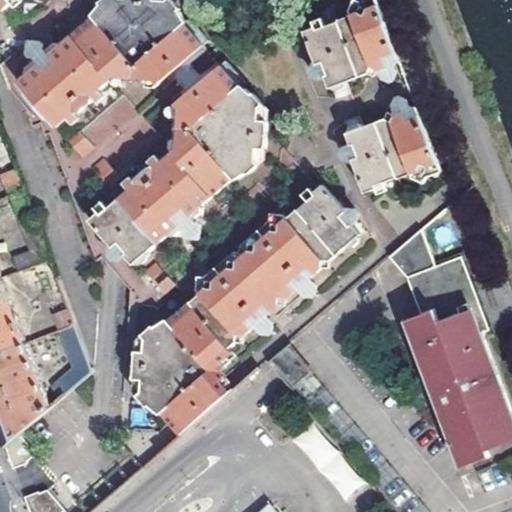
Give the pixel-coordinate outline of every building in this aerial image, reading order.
[(0,0),(0,10),(2,13),(17,0),(0,0)] [(41,112),(55,129),(116,78),(151,84),(151,88),(159,88),(179,71),(183,75),(195,66),(193,64),(209,51),(204,46),(209,42),(190,20),(188,21),(169,0),(106,0),(90,14),(94,17),(68,40),(62,45),(50,43),(51,55),(41,62),(30,61),(31,73),(18,84),(41,112)] [(399,61),(376,0),(368,0),(349,6),(350,15),(305,32),(314,66),(328,88),(332,86),(337,98),(350,94),(348,81),(399,61)] [(176,147),(90,218),(112,248),(117,245),(132,265),(170,233),(184,236),(183,223),(191,217),(205,219),(204,204),(235,180),(237,182),(259,165),(260,150),(265,150),(266,122),(261,121),(261,108),(242,86),(244,84),(227,63),(222,67),(218,64),(203,76),(202,74),(189,84),(193,88),(171,108),(171,112),(174,114),(176,147)] [(440,170),(417,106),(363,126),(359,114),(345,119),(349,131),(346,131),(356,156),(353,158),(364,190),(412,174),(413,179),(440,170)] [(0,171),(3,181),(17,176),(0,131),(0,171)] [(78,132),(67,141),(79,158),(92,148),(78,132)] [(102,160),(90,168),(101,185),(114,175),(102,160)] [(9,198),(23,192),(17,176),(3,181),(9,198)] [(186,408),(218,381),(224,375),(221,371),(226,367),(221,361),(231,351),(229,349),(252,329),(245,321),(307,268),(315,275),(364,234),(324,186),(286,217),(280,211),(194,284),(199,291),(167,319),(166,317),(145,335),(142,349),(137,348),(131,377),(137,378),(135,387),(149,407),(165,418),(186,408)] [(9,198),(16,214),(29,209),(23,192),(9,198)] [(12,260),(17,273),(48,261),(29,209),(16,214),(30,253),(12,260)] [(439,271),(423,227),(390,256),(411,282),(425,316),(408,322),(460,466),(487,456),(487,450),(511,441),(511,410),(487,338),(495,336),(465,262),(439,271)] [(65,305),(48,261),(17,273),(21,286),(40,279),(51,310),(65,305)] [(157,261),(146,269),(153,277),(164,269),(157,261)] [(168,274),(158,282),(164,290),(175,282),(168,274)] [(1,279),(0,279),(0,353),(25,343),(1,279)] [(59,330),(72,325),(65,305),(51,310),(59,330)] [(49,389),(55,403),(90,372),(72,325),(59,330),(73,369),(49,389)] [(25,343),(0,353),(0,433),(5,447),(12,441),(19,434),(50,408),(25,343)] [(288,344),(270,360),(292,385),(310,370),(288,344)] [(186,408),(165,418),(181,436),(229,394),(218,381),(186,408)] [(131,425),(148,424),(147,407),(130,408),(131,425)] [(12,441),(5,447),(12,465),(24,460),(33,451),(19,434),(12,441)] [(58,511),(44,493),(24,497),(29,511),(58,511)]
